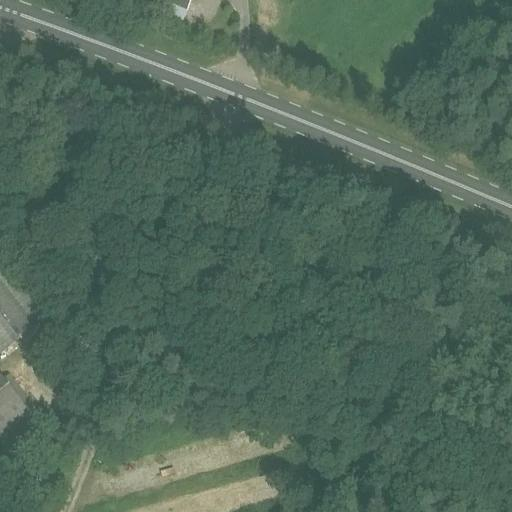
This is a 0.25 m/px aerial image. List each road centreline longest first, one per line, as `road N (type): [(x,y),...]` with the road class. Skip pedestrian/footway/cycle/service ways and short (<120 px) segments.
road 1 (secondary): [(511,214),(236,95)]
road 2 (track): [(115,407),(220,130)]
road 3 (secondary): [(236,95),(0,9)]
